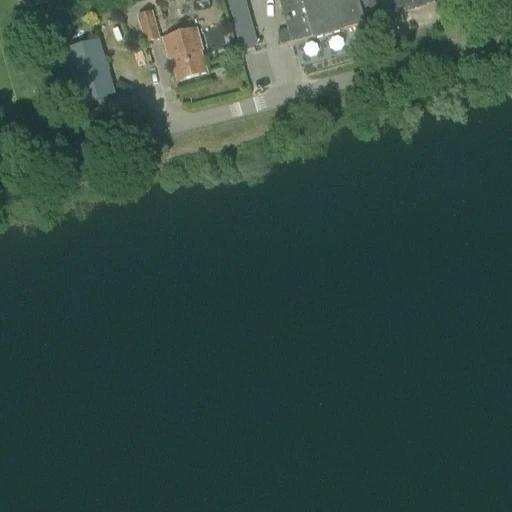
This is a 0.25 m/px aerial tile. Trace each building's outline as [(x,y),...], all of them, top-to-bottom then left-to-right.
[(244,0),(226,0),(241,52),(258,47),(244,0)] [(432,0),(370,0),(368,1),(367,0),(278,0),(291,42),(312,36),(313,40),(343,31),(425,7),(425,6),(434,3),(432,0)] [(152,13),(138,17),(145,46),(160,42),(160,40),(152,13)] [(196,30),(163,39),(169,61),(171,60),(177,83),(207,75),(201,52),(202,52),(196,30)] [(115,96),(99,40),(64,50),(80,107),(115,96)]
